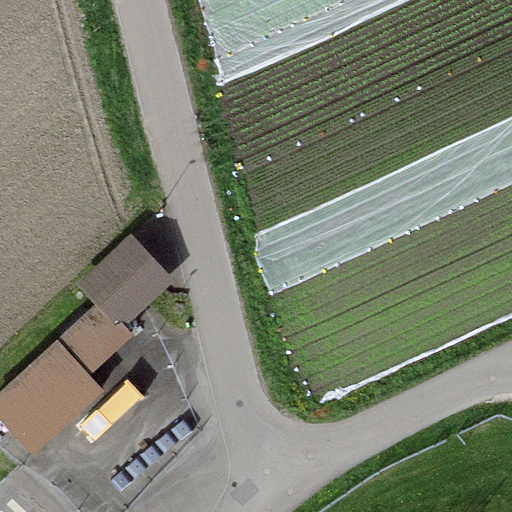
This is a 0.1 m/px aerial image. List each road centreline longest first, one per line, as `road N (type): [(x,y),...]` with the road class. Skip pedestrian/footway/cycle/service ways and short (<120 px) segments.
road 1 (residential): [(161,0),(282,501)]
road 2 (unclassified): [(282,501),(511,379)]
